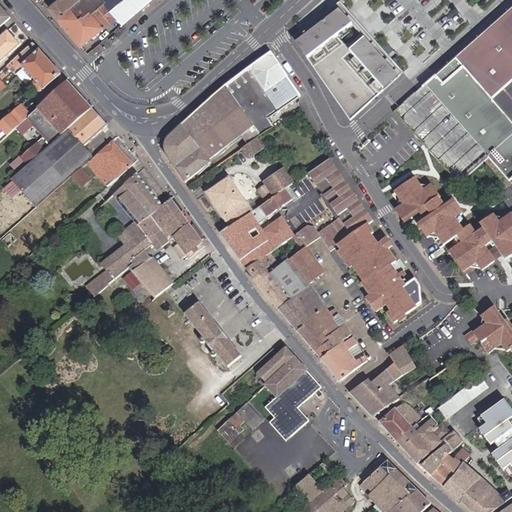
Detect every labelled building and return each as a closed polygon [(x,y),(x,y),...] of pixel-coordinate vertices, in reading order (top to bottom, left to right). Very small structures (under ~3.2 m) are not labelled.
[(58,0),(50,7),(58,18),(80,0),(58,0)] [(151,0),(80,0),(58,18),(65,27),(81,46),(117,17),(123,24),(151,0)] [(401,74),(339,3),(294,38),(350,121),(401,74)] [(0,28),(11,19),(0,6),(0,28)] [(511,175),(511,11),(397,112),(460,183),(487,159),(506,180),(511,175)] [(0,62),(20,45),(8,32),(0,38),(0,62)] [(100,43),(94,49),(99,56),(106,50),(100,43)] [(44,90),(61,74),(33,44),(8,67),(10,69),(14,66),(17,69),(22,64),(36,80),(33,84),(40,91),(43,88),(44,90)] [(298,91),(272,54),(213,96),(169,140),(167,143),(166,146),(166,149),(168,152),(187,181),(244,137),(249,144),(257,139),(274,126),(268,118),(299,97),(296,93),(298,91)] [(31,115),(28,118),(45,137),(13,165),(19,173),(62,135),(92,109),(68,82),(31,115)] [(0,131),(3,129),(8,136),(28,118),(31,115),(23,106),(0,125),(0,131)] [(106,125),(92,109),(62,135),(63,137),(0,192),(0,238),(36,207),(36,208),(37,207),(93,157),(83,145),(106,125)] [(263,149),(257,139),(249,144),(243,148),(250,158),(263,149)] [(133,164),(113,141),(88,163),(108,187),(133,164)] [(338,171),(330,159),(316,169),(307,174),(316,187),(338,171)] [(92,179),(82,168),(72,177),(82,187),(82,188),(92,179)] [(287,188),(294,184),(284,170),(266,183),(267,184),(260,189),(267,202),(287,188)] [(345,181),(338,171),(316,187),(323,196),(345,181)] [(140,235),(103,263),(113,276),(132,261),(149,248),(154,244),(139,225),(152,216),(162,207),(138,174),(115,195),(138,222),(133,226),(140,235)] [(82,187),(72,177),(67,181),(76,192),(82,187)] [(417,178),(414,180),(425,195),(435,188),(433,186),(426,190),(422,185),(417,178)] [(208,193),(231,227),(253,212),(229,179),(208,193)] [(425,195),(414,180),(395,193),(400,200),(404,206),(400,209),(408,221),(418,214),(436,202),(443,212),(435,217),(422,226),(431,238),(433,236),(443,249),(451,244),(455,241),(461,248),(456,251),(448,257),(463,279),(471,274),(476,271),(479,276),(504,257),(508,263),(511,260),(511,216),(508,220),(499,226),(494,218),(482,226),(486,231),(474,241),(468,232),(466,233),(463,228),(457,220),(465,214),(456,202),(448,208),(435,188),(425,195)] [(308,227),(299,234),(294,237),(303,249),(308,246),(322,237),(331,250),(340,244),(359,231),(369,225),(373,222),(345,181),(323,196),(342,224),(331,232),(328,229),(320,235),(315,228),(308,227)] [(295,198),(287,188),(267,202),(253,212),(231,227),(222,233),(248,268),(267,255),(271,252),(294,237),(299,234),(287,218),(282,217),(264,230),(259,223),(295,198)] [(323,196),(322,197),(332,212),(330,213),(337,223),(328,229),(331,232),(342,224),(323,196)] [(332,212),(322,197),(320,198),(330,213),(332,212)] [(191,226),(172,199),(162,207),(152,216),(139,225),(154,244),(158,249),(163,246),(164,247),(175,238),(191,226)] [(430,210),(435,217),(443,212),(436,202),(418,214),(420,217),(430,210)] [(463,228),(465,214),(457,220),(463,228)] [(421,304),(419,288),(415,282),(408,287),(404,289),(400,284),(404,281),(406,280),(402,274),(396,277),(389,267),(392,264),(383,252),(386,250),(390,246),(381,234),(374,238),(370,241),(366,234),(369,232),(372,230),(369,225),(359,231),(340,244),(343,249),(354,264),(367,284),(376,297),(372,299),(369,301),(377,313),(387,306),(392,312),(390,314),(395,323),(421,304)] [(206,246),(191,226),(175,238),(178,242),(174,245),(183,258),(188,255),(191,259),(206,246)] [(3,241),(9,247),(18,239),(12,232),(3,241)] [(370,241),(374,238),(369,232),(366,234),(370,241)] [(303,249),(294,237),(271,252),(277,260),(285,254),(290,260),(291,259),(303,249)] [(451,244),(456,251),(461,248),(455,241),(451,244)] [(150,250),(149,248),(132,261),(135,264),(131,267),(134,271),(152,257),(149,252),(150,250)] [(307,249),(292,260),(310,283),(325,271),(307,249)] [(354,264),(343,249),(339,252),(350,267),(354,264)] [(395,262),(386,250),(383,252),(392,264),(395,262)] [(271,252),(267,255),(273,264),(267,268),(271,274),(290,260),(285,254),(277,260),(271,252)] [(267,255),(248,268),(253,274),(251,275),(259,283),(271,274),(267,268),(273,264),(267,255)] [(171,281),(152,257),(134,271),(157,298),(176,282),(173,279),(171,281)] [(310,286),(290,260),(271,274),(293,299),(281,308),(299,329),(326,307),(310,286)] [(271,274),(259,283),(281,308),(293,299),(271,274)] [(364,287),(372,299),(376,297),(367,284),(364,287)] [(229,338),(221,328),(220,329),(201,304),(187,314),(204,336),(201,338),(201,340),(203,341),(205,342),(206,341),(214,350),(212,352),(212,353),(213,354),(214,355),(216,355),(217,355),(217,354),(219,353),(230,367),(242,356),(228,339),(229,338)] [(176,312),(172,306),(166,311),(170,317),(176,312)] [(511,330),(495,306),(483,314),(487,320),(473,329),(478,336),(489,351),(492,349),(502,342),(508,350),(511,347),(511,330)] [(346,324),(336,308),(330,312),(326,307),(299,329),(317,350),(329,341),(326,338),(346,324)] [(339,347),(346,343),(344,340),(353,334),(346,324),(326,338),(329,341),(317,350),(323,358),(339,347)] [(478,336),(473,329),(467,333),(472,340),(478,336)] [(323,358),(342,380),(368,360),(354,338),(346,343),(339,347),(323,358)] [(352,392),(374,415),(400,398),(390,385),(399,378),(405,374),(417,367),(404,345),(391,354),(396,361),(372,383),(369,379),(352,392)] [(291,351),(288,347),(258,374),(261,377),(263,375),(268,382),(296,357),(291,351)] [(296,357),(268,382),(266,384),(276,397),(264,407),(273,416),(269,420),(286,440),(310,420),(299,408),(315,394),(318,398),(323,394),(320,390),(323,387),(296,357)] [(424,398),(455,376),(448,367),(430,379),(429,378),(416,387),(424,398)] [(510,389),(511,387),(511,378),(508,373),(502,378),(510,389)] [(445,416),(490,389),(482,377),(437,404),(445,416)] [(390,385),(400,398),(410,391),(399,378),(390,385)] [(511,417),(511,406),(506,399),(484,416),(489,423),(482,428),(494,444),(497,441),(503,448),(495,453),(506,468),(511,464),(511,422),(510,420),(511,417)] [(264,420),(249,402),(238,412),(246,421),(254,429),(264,420)] [(423,420),(410,405),(408,404),(405,404),(400,405),(382,422),(398,439),(423,420)] [(246,421),(238,412),(219,430),(231,442),(241,433),(246,430),(242,424),(246,421)] [(419,462),(447,438),(454,432),(443,421),(440,423),(431,414),(423,420),(398,439),(419,462)] [(466,439),(457,429),(456,431),(464,441),(466,439)] [(456,431),(447,438),(456,449),(464,441),(456,431)] [(241,433),(231,442),(235,447),(246,438),(241,433)] [(447,445),(422,464),(434,475),(444,463),(443,461),(449,455),(453,451),(447,445)] [(444,463),(434,475),(445,486),(464,462),(470,454),(464,449),(455,459),(449,455),(443,461),(444,463)] [(398,469),(390,461),(366,482),(374,492),(398,469)] [(482,478),(464,462),(445,486),(460,499),(482,478)] [(370,495),(376,502),(405,477),(398,469),(374,492),(370,495)] [(315,511),(344,488),(348,484),(340,475),(322,490),(309,475),(297,486),(299,488),(305,495),(310,501),(296,511),(315,511)] [(376,502),(385,511),(391,511),(418,491),(405,477),(376,502)] [(482,478),(460,499),(476,511),(492,511),(511,497),(511,491),(509,488),(500,494),(482,478)] [(289,493),(283,498),(292,509),(298,504),(297,502),(305,495),(299,488),(291,495),(289,493)] [(315,511),(342,511),(356,501),(344,488),(315,511)] [(422,511),(432,504),(418,491),(391,511),(422,511)]
